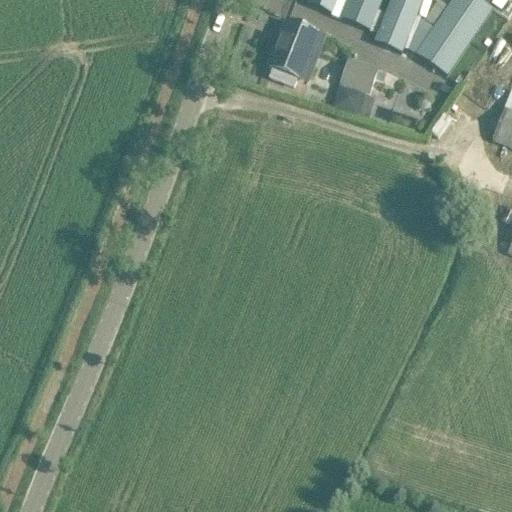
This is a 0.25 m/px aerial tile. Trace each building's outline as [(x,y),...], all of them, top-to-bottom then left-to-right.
[(309,0),(307,8),(341,22),(348,5),(349,0),(309,0)] [(341,22),(359,30),(377,37),(385,16),(377,13),(382,0),(349,0),(348,5),(341,22)] [(377,37),(373,46),(400,57),(423,0),(391,0),(385,16),(377,37)] [(446,80),(492,12),(475,0),(454,0),(414,58),(446,80)] [(268,69),(272,71),(268,80),(294,90),(315,36),(286,25),(268,69)] [(377,72),(366,69),(347,62),(339,87),(369,97),(377,72)] [(511,94),(492,143),(511,150),(511,94)]
